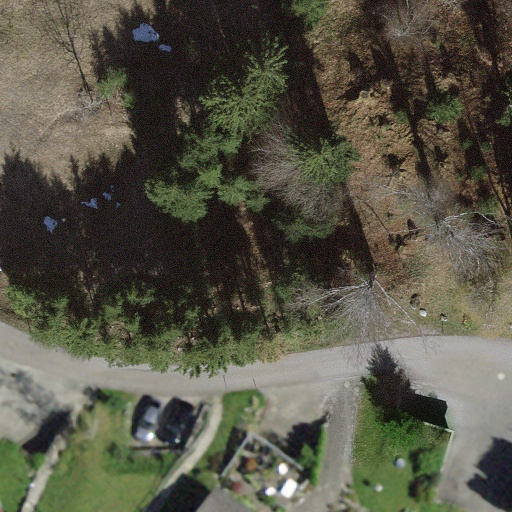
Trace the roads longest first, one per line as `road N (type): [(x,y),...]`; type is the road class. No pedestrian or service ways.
road 1 (track): [(511,370),(454,360),(375,361),(179,383),(129,380),(78,369),(0,336)]
road 2 (residential): [(511,392),(486,511)]
